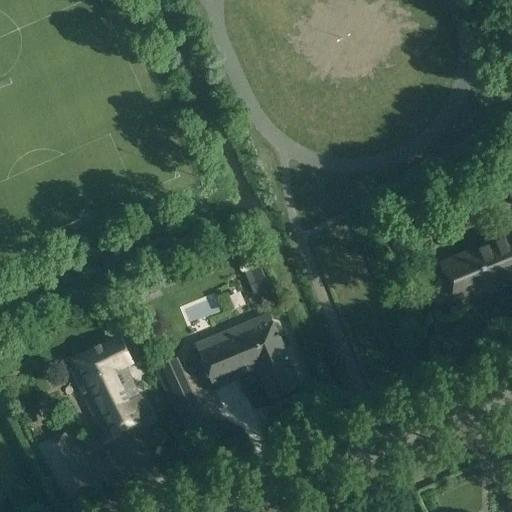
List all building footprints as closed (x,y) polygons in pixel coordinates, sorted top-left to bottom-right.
[(511,282),(511,235),(440,265),(456,305),(511,282)] [(255,294),(272,288),(264,263),(246,269),(255,294)] [(103,290),(95,294),(99,302),(107,298),(103,290)] [(271,316),(271,314),(196,346),(213,386),(257,368),(270,399),(299,387),(270,316),(271,316)] [(133,363),(121,337),(67,362),(104,440),(151,418),(150,416),(149,417),(125,367),(133,363)] [(193,393),(176,356),(154,366),(171,403),(193,393)] [(96,486),(68,432),(39,446),(67,500),(96,486)]
